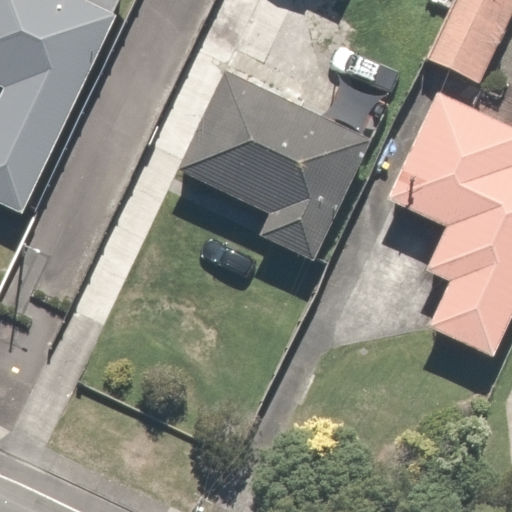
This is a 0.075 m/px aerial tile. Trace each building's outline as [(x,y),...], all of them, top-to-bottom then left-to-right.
[(0,0),(0,82),(7,86),(0,101),(0,202),(26,215),(127,0),(0,0)] [(315,0),(337,11),(342,0),(315,0)] [(479,91),(511,24),(511,0),(454,0),(423,63),(479,91)] [(314,256),(369,144),(224,74),(176,172),(271,218),(264,232),(314,256)] [(495,367),(511,332),(511,125),(440,91),(386,202),(447,232),(426,274),(455,288),(432,336),(495,367)]
